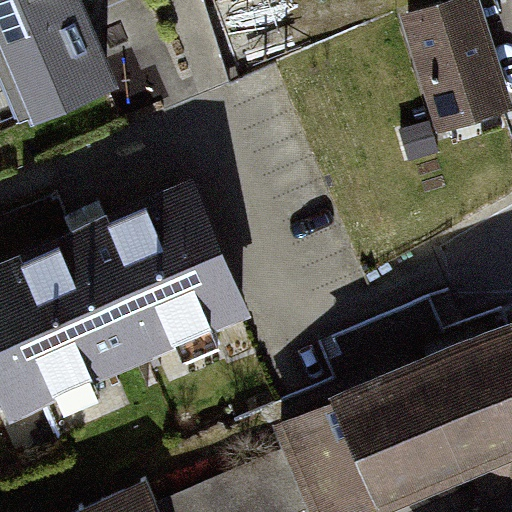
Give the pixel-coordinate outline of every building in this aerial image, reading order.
[(78,0),(0,0),(0,138),(117,89),(78,0)] [(509,98),(476,0),(425,0),(395,10),(432,123),(509,98)] [(197,176),(0,253),(0,387),(8,408),(251,313),(197,176)] [(511,323),(270,425),(281,449),(306,507),(307,511),(354,511),(471,463),(483,494),(511,481),(511,323)] [(281,449),(156,502),(160,511),(293,511),(306,507),(281,449)] [(160,511),(145,476),(141,478),(143,482),(84,507),(83,503),(79,504),(81,509),(73,511),(160,511)]
